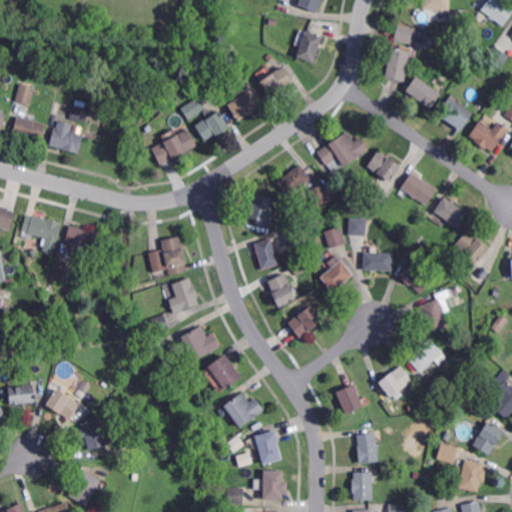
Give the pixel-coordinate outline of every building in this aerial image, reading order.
[(322,0),(318,11),(299,4),(300,0),(322,0)] [(450,0),(450,7),(440,6),(440,14),(433,14),(433,6),(423,6),(423,0),(450,0)] [(511,12),(504,23),(482,7),(487,0),(502,0),(511,6),(511,12)] [(411,43),(396,40),(399,25),(414,29),(411,43)] [(315,60),(298,55),(307,29),(324,35),(315,60)] [(405,79),(386,75),(392,45),(411,49),(405,79)] [(498,69),(485,59),(495,45),(509,55),(498,69)] [(271,61),(267,57),(271,53),(275,57),(271,61)] [(273,98),(261,80),(285,65),(295,80),(285,87),(286,89),(273,98)] [(200,80),(197,75),(204,71),(206,76),(200,80)] [(431,108),(407,90),(418,74),(443,92),(431,108)] [(31,104),(17,99),(22,81),(37,86),(31,104)] [(240,119),(229,103),(252,88),(263,105),(240,119)] [(462,129),(437,112),(450,94),(475,111),(462,129)] [(187,120),(179,108),(196,97),(204,109),(187,120)] [(87,122),(71,118),(75,104),(91,107),(87,122)] [(3,131),(0,130),(0,110),(9,113),(3,131)] [(232,126),(219,135),(216,132),(206,139),(196,124),(207,116),(209,118),(221,110),(232,126)] [(42,141),(14,134),(19,114),(47,122),(42,141)] [(494,127),(499,121),(510,128),(494,150),(470,133),(481,118),(494,127)] [(71,132),(84,135),(79,153),(62,149),(62,148),(50,145),(54,127),(56,128),(58,120),(73,124),(71,132)] [(163,163),(154,146),(190,128),(199,145),(163,163)] [(355,139),(361,135),(369,147),(336,169),(330,162),(327,164),(318,150),(349,129),(355,139)] [(392,181),(368,165),(380,148),(403,164),(392,181)] [(290,195),(279,181),(301,162),(313,177),(290,195)] [(428,203),(403,186),(413,171),(438,188),(428,203)] [(316,205),(310,188),(326,183),(331,200),(316,205)] [(379,209),(365,200),(374,186),(388,194),(379,209)] [(265,225),(256,222),(258,218),(250,215),(258,192),(275,197),(265,225)] [(459,226),(435,210),(446,195),(469,211),(459,226)] [(12,228),(0,224),(0,205),(17,210),(12,228)] [(292,220),(285,212),(291,207),(297,215),(292,220)] [(55,252),(44,249),(47,237),(24,231),(28,213),(63,222),(55,252)] [(367,234),(350,233),(351,216),(367,216),(367,234)] [(315,227),(311,222),(317,218),(321,223),(315,227)] [(94,250),(89,249),(88,255),(72,250),(74,243),(67,241),(72,223),(100,231),(94,250)] [(289,244),(285,228),(300,225),(303,241),(289,244)] [(324,230),(329,247),(345,242),(340,225),(324,230)] [(477,261),(457,243),(469,229),(490,247),(477,261)] [(420,240),(415,237),(419,232),(423,236),(420,240)] [(187,268),(168,272),(167,267),(154,270),(149,250),(163,247),(161,238),(179,234),(187,268)] [(264,268),(256,242),(272,237),(280,263),(264,268)] [(415,252),(409,247),(413,242),(418,247),(415,252)] [(34,256),(31,249),(36,247),(39,254),(34,256)] [(393,269),(365,268),(366,251),(394,252),(393,269)] [(298,274),(292,262),(305,255),(311,267),(298,274)] [(65,277),(54,274),(58,258),(69,261),(65,277)] [(334,290),(322,275),(343,258),(355,273),(334,290)] [(423,292),(412,282),(410,284),(399,274),(413,259),(435,278),(423,292)] [(279,303),(268,279),(286,270),(297,295),(279,303)] [(176,312),(171,297),(178,295),(173,282),(192,276),(201,303),(176,312)] [(455,295),(451,287),(458,285),(461,293),(455,295)] [(432,332),(421,304),(440,297),(451,325),(432,332)] [(300,337),(289,321),(312,303),(324,320),(307,333),(300,337)] [(156,334),(150,318),(166,312),(171,328),(156,334)] [(500,333),(492,327),(502,314),(510,320),(500,333)] [(209,335),(216,332),(223,345),(195,359),(183,335),(205,324),(209,335)] [(422,371),(410,357),(433,336),(445,350),(422,371)] [(169,372),(162,358),(178,350),(185,364),(169,372)] [(227,389),(209,366),(227,352),(244,375),(227,389)] [(391,396),(380,381),(402,363),(414,378),(391,396)] [(511,412),(508,417),(494,406),(504,395),(497,389),(499,387),(493,382),(506,367),(511,372),(511,374),(508,379),(511,382),(511,412)] [(471,382),(465,377),(469,370),(476,374),(471,382)] [(432,395),(422,383),(432,373),(443,386),(432,395)] [(86,391),(81,388),(86,381),(91,385),(86,391)] [(12,403),(10,386),(34,383),(37,400),(12,403)] [(348,412),(338,390),(356,383),(365,405),(348,412)] [(71,418),(48,403),(58,386),(82,402),(71,418)] [(482,399),(475,393),(480,387),(488,393),(482,399)] [(251,400),(257,396),(266,408),(241,427),(225,405),(244,391),(251,400)] [(423,408),(419,402),(426,397),(430,402),(423,408)] [(108,444),(90,449),(86,435),(83,436),(81,428),(84,428),(83,422),(101,417),(108,444)] [(491,453),(474,443),(489,419),(506,430),(491,453)] [(264,463),(256,434),(277,429),(284,458),(264,463)] [(362,463),(358,433),(377,430),(381,460),(362,463)] [(450,440),(443,437),(447,430),(453,433),(450,440)] [(455,463),(439,459),(443,443),(459,447),(455,463)] [(486,481),(482,480),(480,491),(460,486),(467,457),(486,461),(485,468),(489,469),(486,481)] [(88,504),(71,495),(80,478),(78,477),(84,468),(103,478),(88,504)] [(290,493),(285,493),(285,499),(264,498),(265,468),(286,469),(286,480),(290,480),(290,493)] [(375,498),(355,498),(355,470),(375,470),(375,498)] [(245,503),(229,503),(229,486),(246,487),(245,503)] [(464,511),(462,503),(481,499),(484,511),(464,511)] [(41,511),(68,500),(72,511),(41,511)] [(0,511),(23,501),(28,511),(0,511)]
